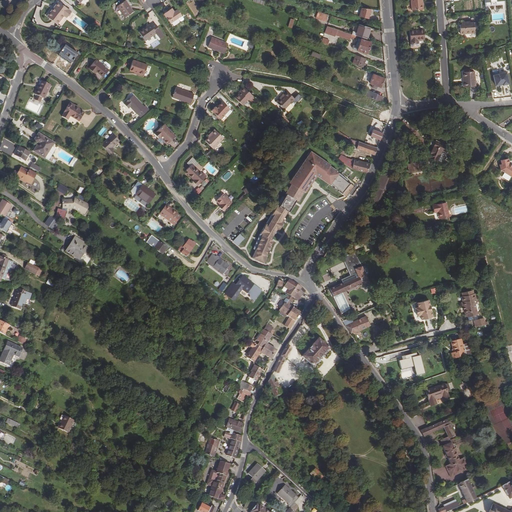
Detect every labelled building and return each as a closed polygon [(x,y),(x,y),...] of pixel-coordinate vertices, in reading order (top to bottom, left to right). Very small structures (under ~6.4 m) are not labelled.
[(125,0),(117,6),(125,17),(133,12),(125,0)] [(411,0),(412,10),(423,9),(423,4),(422,4),(421,1),(421,0),(411,0)] [(71,11),(58,2),(47,17),(57,24),(64,15),(66,17),(71,11)] [(359,17),(368,19),(370,9),(366,8),(362,8),(359,17)] [(174,12),(172,9),(170,10),(164,14),(170,23),(177,18),(181,15),(177,9),(174,12)] [(325,21),(327,15),(318,12),(316,18),(325,21)] [(465,33),(465,34),(471,33),(470,33),(475,33),(474,22),(470,22),(470,21),(463,21),(463,24),(461,24),(459,24),(460,34),(465,33)] [(151,25),(148,27),(147,26),(139,32),(145,41),(156,33),(156,34),(160,31),(155,23),(151,25)] [(370,28),(355,23),(351,34),(356,36),(366,39),(370,28)] [(327,26),(325,33),(335,37),(335,35),(337,30),(327,26)] [(423,29),(409,30),(410,44),(411,44),(411,47),(412,48),(417,47),(417,46),(417,43),(418,43),(417,40),(424,39),(423,29)] [(335,35),(349,40),(350,38),(351,34),(337,30),(335,35)] [(211,37),(208,47),(224,54),(228,44),(211,37)] [(367,54),(371,42),(361,39),(360,39),(358,38),(356,45),(354,44),(353,45),(352,47),(353,49),(357,50),(367,54)] [(71,62),(77,53),(65,45),(61,42),(56,49),(60,52),(67,57),(66,58),(71,62)] [(355,55),(352,63),(363,67),(366,59),(355,55)] [(93,72),(94,70),(103,77),(108,70),(107,69),(109,66),(109,65),(106,62),(104,62),(102,65),(96,60),(88,68),(93,72)] [(147,65),(133,60),(129,70),(137,73),(136,74),(143,76),(147,65)] [(463,81),(464,87),(475,86),(474,71),(463,72),(463,77),(464,77),(464,81),(463,81)] [(509,83),(506,72),(493,75),(495,85),(499,84),(502,84),(502,85),(509,83)] [(380,88),(384,78),(373,74),(370,83),(373,85),(372,87),(376,89),(377,86),(380,88)] [(51,85),(42,81),(40,86),(39,85),(34,94),(44,99),(51,85)] [(235,98),(242,105),(248,99),(252,103),(256,99),(244,87),(240,91),(241,92),(239,94),(235,98)] [(194,94),(176,88),(172,97),(190,103),(194,94)] [(375,100),(377,94),(367,90),(364,96),(375,100)] [(281,98),(280,97),(276,102),(284,109),(294,99),(287,92),(284,95),(281,98)] [(383,96),(377,94),(375,100),(380,102),(383,96)] [(143,107),(133,95),(124,104),(128,108),(130,106),(137,114),(137,113),(140,117),(148,110),(145,106),(143,107)] [(216,108),(215,107),(211,111),(220,119),(229,109),(222,102),(216,108)] [(76,107),(70,103),(62,116),(68,120),(70,116),(79,122),(84,113),(78,109),(76,108),(76,107)] [(154,133),(158,138),(160,137),(164,141),(167,144),(175,136),(164,124),(154,133)] [(98,134),(101,137),(107,130),(103,127),(98,134)] [(205,141),(213,149),(223,138),(214,129),(210,133),(211,134),(205,141)] [(382,134),(373,130),(370,136),(374,138),(373,141),(371,146),(377,148),(382,134)] [(44,158),(53,143),(38,134),(34,141),(39,143),(34,151),(44,158)] [(119,141),(113,134),(101,145),(110,155),(114,152),(111,148),(119,141)] [(373,141),(360,136),(358,142),(371,146),(373,141)] [(448,146),(436,141),(436,142),(434,146),(429,157),(437,160),(441,151),(444,152),(445,153),(448,146)] [(356,149),(374,155),(377,148),(371,146),(358,142),(356,149)] [(30,153),(19,147),(14,155),(25,161),(30,153)] [(329,185),(330,183),(338,175),(338,174),(328,167),(330,165),(311,152),(289,183),(291,184),(304,191),(305,193),(312,182),(317,176),(329,185)] [(347,158),(341,155),(338,159),(342,162),(345,164),(347,158)] [(188,172),(187,173),(194,180),(195,179),(200,183),(206,176),(203,173),(202,174),(200,171),(195,167),(198,163),(192,157),(187,163),(190,166),(186,170),(188,172)] [(370,164),(354,160),(347,158),(345,164),(352,169),(361,171),(366,173),(370,164)] [(410,173),(421,170),(419,158),(412,159),(412,164),(408,165),(410,173)] [(508,158),(500,160),(501,164),(499,164),(500,170),(511,177),(511,176),(511,165),(509,164),(508,158)] [(40,168),(32,163),(30,167),(38,172),(40,168)] [(203,168),(198,163),(195,167),(200,171),(203,168)] [(12,175),(13,176),(18,179),(23,182),(24,181),(26,182),(31,184),(37,174),(29,170),(28,171),(20,167),(18,172),(16,171),(14,171),(12,175)] [(370,200),(377,203),(388,176),(382,173),(370,200)] [(340,177),(338,175),(330,183),(339,190),(338,191),(344,196),(353,186),(347,181),(346,182),(340,177)] [(155,195),(137,182),(131,191),(149,204),(155,195)] [(60,184),(55,190),(65,196),(69,189),(60,184)] [(283,202),(280,206),(287,211),(289,212),(295,203),(296,200),(298,201),(304,191),(291,184),(285,193),(288,195),(283,202)] [(222,194),(216,201),(219,204),(222,206),(220,208),(223,211),(232,202),(222,194)] [(65,223),(67,208),(72,208),(86,215),(90,206),(80,200),(76,198),(75,198),(74,200),(62,200),(62,208),(62,211),(58,210),(57,217),(65,223)] [(12,206),(2,200),(0,203),(0,216),(4,219),(12,206)] [(432,205),(434,213),(438,212),(439,219),(449,217),(446,202),(432,205)] [(173,211),(169,208),(170,207),(166,205),(159,214),(171,223),(177,214),(173,211)] [(286,212),(287,211),(280,206),(278,205),(272,215),(274,216),(271,221),(268,225),(267,224),(260,234),(262,235),(270,239),(271,238),(275,231),(276,230),(278,231),(284,221),(281,220),(282,219),(286,212)] [(59,221),(51,216),(45,224),(53,230),(59,221)] [(12,224),(3,218),(0,222),(0,229),(7,233),(12,224)] [(237,245),(245,238),(239,233),(232,241),(237,245)] [(167,247),(151,235),(146,243),(162,255),(167,247)] [(272,241),(270,239),(262,235),(260,240),(252,258),(263,263),(267,256),(266,255),(268,251),(272,241)] [(89,245),(75,237),(66,251),(79,260),(89,245)] [(195,245),(192,242),(191,243),(188,240),(187,242),(185,244),(184,243),(183,243),(182,244),(184,245),(182,249),(183,250),(180,254),(185,258),(195,245)] [(342,282),(330,288),(341,313),(350,309),(342,292),(361,284),(364,286),(367,284),(368,281),(364,273),(365,272),(366,271),(365,269),(364,269),(363,269),(355,252),(342,257),(350,275),(341,279),(342,282)] [(10,272),(14,263),(6,259),(2,258),(0,257),(0,280),(0,279),(4,280),(8,271),(10,272)] [(229,267),(215,257),(210,264),(210,265),(223,274),(229,267)] [(39,269),(28,263),(24,269),(35,275),(39,269)] [(254,284),(242,276),(235,285),(236,286),(240,288),(247,294),(249,291),(255,295),(259,289),(253,284),(254,284)] [(302,288),(289,279),(283,287),(287,289),(285,292),(287,294),(294,298),(298,300),(305,291),(302,288)] [(227,285),(224,283),(218,290),(222,292),(227,285)] [(26,292),(18,289),(12,306),(20,310),(26,292)] [(472,290),(461,292),(462,296),(461,296),(462,302),(461,302),(462,306),(463,306),(464,309),(465,313),(466,313),(467,317),(477,314),(474,303),(475,303),(474,299),(475,299),(474,293),(473,293),(472,290)] [(290,306),(294,298),(287,294),(285,298),(283,301),(285,303),(280,312),(286,316),(292,307),(290,306)] [(270,303),(274,305),(279,297),(275,295),(270,303)] [(428,300),(417,303),(418,307),(415,308),(417,316),(420,315),(422,320),(433,317),(431,311),(429,311),(428,307),(430,306),(428,300)] [(300,312),(292,307),(286,316),(289,318),(284,326),(289,329),(300,312)] [(310,323),(318,312),(312,307),(304,319),(310,323)] [(359,330),(370,325),(366,316),(345,326),(351,334),(354,332),(354,333),(356,333),(358,332),(359,331),(359,330)] [(480,319),(474,321),(475,327),(482,326),(480,319)] [(9,325),(0,320),(0,332),(4,335),(9,325)] [(271,335),(263,330),(253,344),(254,345),(255,344),(262,349),(265,344),(271,335)] [(19,335),(17,341),(25,344),(27,339),(19,335)] [(302,356),(313,367),(324,354),(329,348),(318,338),(302,356)] [(468,343),(462,345),(461,340),(451,342),(453,350),(454,353),(452,354),(451,354),(453,359),(465,356),(470,354),(471,353),(468,343)] [(22,349),(8,342),(0,359),(0,361),(8,365),(13,354),(18,357),(22,349)] [(253,362),(260,352),(271,359),(276,351),(265,344),(262,349),(255,344),(254,345),(253,344),(251,343),(249,346),(252,348),(248,355),(246,357),(253,362)] [(287,345),(279,359),(273,371),(277,373),(285,358),(291,348),(287,345)] [(401,370),(415,367),(416,375),(424,373),(421,355),(417,356),(416,354),(398,357),(401,370)] [(73,360),(69,358),(65,365),(69,368),(73,360)] [(261,370),(254,366),(250,371),(251,372),(248,378),(255,381),(261,370)] [(272,374),(267,383),(274,397),(283,392),(272,374)] [(253,386),(242,381),(237,389),(242,392),(243,389),(250,392),(251,390),(253,386)] [(472,396),(466,382),(459,385),(465,399),(472,396)] [(444,384),(425,391),(430,405),(436,403),(435,400),(434,398),(441,396),(442,398),(443,399),(449,397),(447,392),(450,390),(447,384),(444,385),(444,384)] [(245,395),(241,393),(242,392),(237,389),(236,391),(240,394),(237,399),(242,401),(245,395)] [(241,403),(235,400),(234,402),(239,405),(235,413),(230,410),(229,414),(234,417),(241,403)] [(239,405),(234,402),(230,410),(235,413),(239,405)] [(272,416),(282,408),(279,403),(268,410),(272,416)] [(73,420),(64,416),(58,428),(67,433),(73,420)] [(243,424),(229,419),(226,427),(227,428),(226,430),(230,432),(229,434),(233,436),(234,434),(236,434),(237,432),(239,433),(243,424)] [(455,436),(447,419),(420,431),(423,437),(444,428),(448,437),(449,439),(455,436)] [(241,442),(241,436),(236,434),(234,434),(233,436),(229,434),(225,433),(223,437),(232,439),(226,455),(235,459),(241,442)] [(448,437),(440,441),(442,445),(450,442),(449,439),(448,437)] [(219,441),(209,438),(204,454),(213,457),(219,441)] [(456,447),(454,444),(451,444),(451,442),(442,445),(450,464),(446,466),(451,477),(467,469),(462,458),(459,460),(454,450),(456,447)] [(376,452),(373,458),(381,460),(383,454),(376,452)] [(230,464),(220,461),(216,471),(212,470),(208,480),(214,482),(212,487),(209,495),(223,501),(225,497),(222,495),(223,494),(220,493),(223,485),(226,476),(230,464)] [(248,474),(252,478),(250,480),(254,484),(265,471),(257,464),(248,474)] [(310,474),(316,480),(321,474),(315,468),(310,474)] [(511,478),(508,481),(509,482),(502,486),(507,495),(509,499),(511,497),(511,478)] [(470,483),(467,479),(458,483),(465,499),(462,501),(464,504),(476,499),(472,488),(475,487),(474,485),(471,487),(470,483)] [(291,506),(299,498),(285,485),(277,494),(291,506)] [(379,504),(390,505),(392,494),(381,492),(379,504)] [(212,504),(203,499),(201,503),(210,508),(211,506),(212,504)] [(444,507),(445,511),(446,511),(458,507),(455,499),(443,505),(444,507)] [(207,511),(210,508),(201,503),(198,511),(200,511),(207,511)] [(488,511),(511,511),(511,509),(510,508),(509,511),(492,503),(488,511)]
